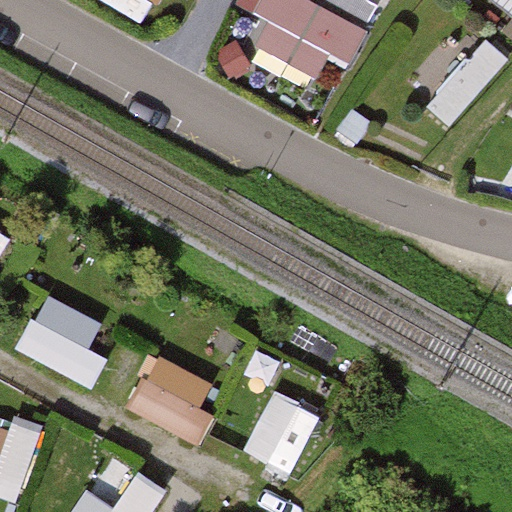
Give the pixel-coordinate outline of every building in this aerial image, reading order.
[(123,0),(158,17),(166,0),(123,0)] [(248,0),(277,16),(263,41),(344,86),(391,0),(248,0)] [(511,44),(498,31),(434,96),(458,119),(511,63),(511,44)] [(0,265),(21,228),(0,215),(0,265)] [(102,382),(117,351),(98,341),(110,315),(56,288),(27,344),(102,382)] [(165,346),(138,403),(204,435),(231,378),(165,346)] [(254,449),(303,467),(327,403),(278,385),(254,449)] [(50,422),(0,406),(0,489),(26,497),(50,422)] [(124,499),(95,482),(76,511),(156,511),(176,480),(146,462),(124,499)]
